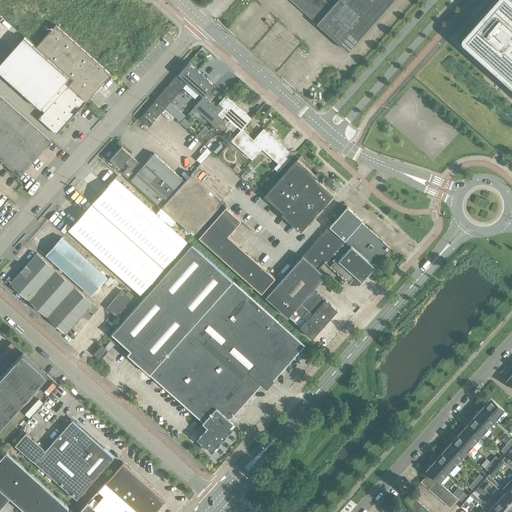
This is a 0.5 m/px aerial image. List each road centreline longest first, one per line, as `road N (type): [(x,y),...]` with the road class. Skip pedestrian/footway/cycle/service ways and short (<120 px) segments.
road 1 (tertiary): [(217,500),(431,262)]
road 2 (residential): [(0,243),(194,30),(198,15)]
road 3 (unclassified): [(217,500),(0,305)]
road 4 (residential): [(358,511),(511,339)]
road 5 (unclassified): [(333,136),(455,0)]
road 6 (unclassified): [(433,0),(319,124)]
road 7 (residential): [(319,124),(198,15)]
